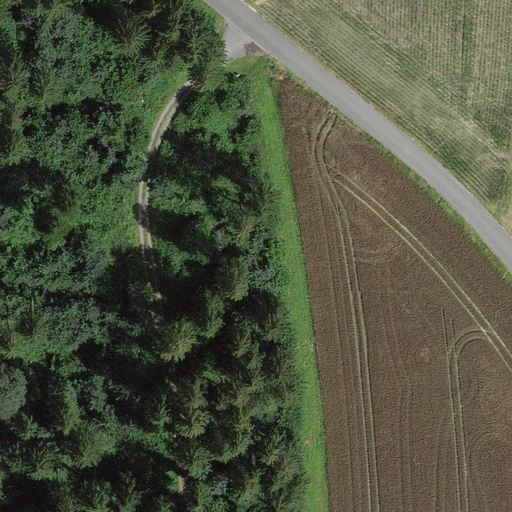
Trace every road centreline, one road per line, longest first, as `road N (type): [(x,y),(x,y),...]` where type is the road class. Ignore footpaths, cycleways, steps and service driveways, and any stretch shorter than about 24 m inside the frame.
road 1 (track): [(233,2),(182,106),(144,251),(183,511)]
road 2 (residential): [(229,0),(461,193),(511,252)]
